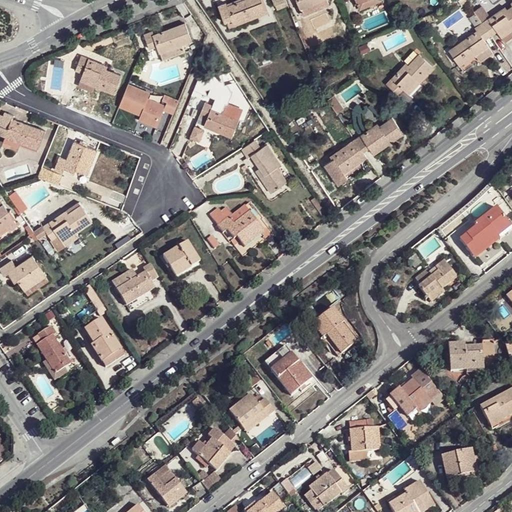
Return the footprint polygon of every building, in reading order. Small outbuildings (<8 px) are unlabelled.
[(229,3),(221,6),(226,19),(234,16),(238,24),(269,12),(264,0),(246,0),(230,6),(229,3)] [(271,0),(276,11),(288,6),(285,0),(271,0)] [(300,0),(306,13),(330,3),(329,0),(300,0)] [(507,5),(483,21),(491,34),(498,29),(503,36),(511,29),(511,6),(509,8),(507,5)] [(491,34),(483,21),(476,26),(477,29),(450,49),(461,65),(470,59),(478,53),(489,45),(490,45),(485,38),(491,34)] [(154,34),(147,36),(153,51),(159,48),(161,55),(193,43),(186,25),(156,38),(154,34)] [(489,45),(478,53),(483,59),(493,52),(489,45)] [(404,88),(407,91),(417,80),(419,82),(426,75),(434,67),(420,54),(408,66),(406,63),(387,84),(398,95),(404,88)] [(80,56),(74,70),(82,73),(79,81),(112,95),(119,76),(104,70),(107,65),(80,56)] [(225,61),(220,65),(224,70),(229,66),(225,61)] [(417,80),(407,91),(409,93),(419,82),(417,80)] [(149,93),(128,84),(118,108),(138,116),(137,120),(156,128),(163,112),(173,117),(180,99),(165,93),(162,100),(167,102),(165,106),(147,98),(149,93)] [(160,102),(162,94),(151,92),(149,99),(160,102)] [(208,103),(203,116),(210,119),(209,123),(208,126),(235,136),(246,108),(231,102),(226,113),(215,109),(216,107),(208,103)] [(24,142),(42,148),(48,133),(16,121),(17,117),(13,115),(10,113),(1,134),(8,137),(8,138),(23,145),(24,142)] [(376,125),(356,139),(365,152),(371,148),(373,151),(386,142),(387,144),(396,138),(405,132),(396,117),(382,125),(378,128),(376,125)] [(345,173),(368,157),(365,152),(356,139),(331,155),(333,159),(325,164),(338,184),(343,181),(348,178),(345,173)] [(257,140),(243,149),(249,157),(253,155),(261,168),(266,175),(262,178),(272,193),(288,183),(279,167),(282,165),(268,144),(262,148),(257,140)] [(87,146),(79,143),(74,141),(66,159),(59,156),(53,169),(62,172),(64,168),(74,171),(75,168),(87,173),(96,150),(91,148),(87,146)] [(40,153),(42,148),(24,142),(23,145),(23,146),(40,153)] [(386,142),(373,151),(375,153),(387,144),(386,142)] [(266,175),(261,168),(258,171),(262,178),(266,175)] [(0,230),(15,220),(4,203),(0,206),(0,230)] [(61,235),(63,238),(76,230),(79,233),(95,222),(89,214),(84,206),(71,214),(69,211),(45,227),(54,240),(61,235)] [(260,236),(265,232),(247,208),(235,217),(229,210),(224,213),(221,210),(213,216),(220,226),(218,227),(224,234),(227,231),(234,240),(238,238),(245,247),(253,242),(260,236)] [(466,252),(472,259),(493,243),(488,238),(492,234),(493,236),(507,225),(499,214),(489,221),(487,218),(474,229),(475,232),(460,244),(466,252)] [(493,243),(472,259),(475,263),(500,244),(497,240),(511,229),(507,225),(493,236),(492,234),(488,238),(493,243)] [(76,230),(63,238),(65,242),(79,233),(76,230)] [(270,237),(265,232),(260,236),(264,241),(270,237)] [(210,240),(215,248),(220,245),(215,236),(210,240)] [(174,251),(162,259),(175,279),(199,263),(186,243),(174,251)] [(20,281),(26,289),(47,275),(34,256),(18,268),(14,262),(2,271),(5,274),(7,277),(11,275),(17,283),(20,281)] [(419,288),(428,300),(442,289),(444,292),(449,288),(453,285),(452,283),(457,278),(445,263),(431,275),(427,272),(416,281),(421,287),(419,288)] [(151,284),(158,280),(150,267),(143,271),(145,274),(137,279),(133,271),(111,285),(125,307),(139,298),(154,289),(151,284)] [(47,275),(26,289),(29,293),(50,278),(47,275)] [(442,289),(428,300),(432,305),(445,294),(444,292),(442,289)] [(337,326),(340,324),(330,311),(309,328),(335,361),(343,353),(352,346),(337,326)] [(93,348),(106,366),(115,360),(124,354),(99,318),(84,329),(95,346),(93,348)] [(356,344),(340,324),(337,326),(352,346),(356,344)] [(36,346),(54,373),(69,363),(52,338),(56,335),(50,328),(39,336),(42,342),(36,346)] [(453,372),(467,371),(467,367),(485,365),(483,347),(466,349),(464,346),(457,346),(450,347),(453,372)] [(261,367),(267,374),(287,357),(281,350),(261,367)] [(287,357),(267,374),(288,399),(298,390),(308,381),(287,357)] [(442,395),(434,385),(425,393),(415,381),(400,392),(398,390),(392,395),(387,400),(397,412),(401,408),(409,418),(417,411),(420,414),(433,403),(432,402),(442,395)] [(483,409),(492,426),(506,419),(508,422),(511,420),(511,394),(504,399),(503,396),(495,400),(496,403),(483,409)] [(226,415),(239,432),(260,416),(265,421),(268,418),(271,416),(261,403),(255,407),(247,398),(226,415)] [(260,416),(239,432),(243,437),(265,421),(260,416)] [(506,419),(492,426),(493,429),(508,422),(506,419)] [(350,423),(353,455),(380,452),(377,429),(369,430),(368,421),(359,422),(350,423)] [(0,464),(3,462),(1,459),(9,453),(0,439),(0,464)] [(211,444),(195,460),(213,476),(221,468),(228,460),(211,444)] [(443,457),(448,478),(463,475),(478,472),(473,450),(443,457)] [(313,493),(306,498),(315,509),(322,504),(326,508),(351,486),(336,469),(324,480),(311,491),(313,493)] [(151,479),(144,484),(164,511),(174,504),(183,497),(166,475),(155,484),(151,479)] [(390,505),(394,511),(413,511),(417,510),(417,511),(423,511),(427,510),(435,505),(421,481),(405,491),(407,495),(390,505)] [(388,502),(390,505),(407,495),(405,491),(388,502)] [(284,511),(286,511),(274,496),(258,508),(255,505),(250,510),(247,511),(284,511)]
